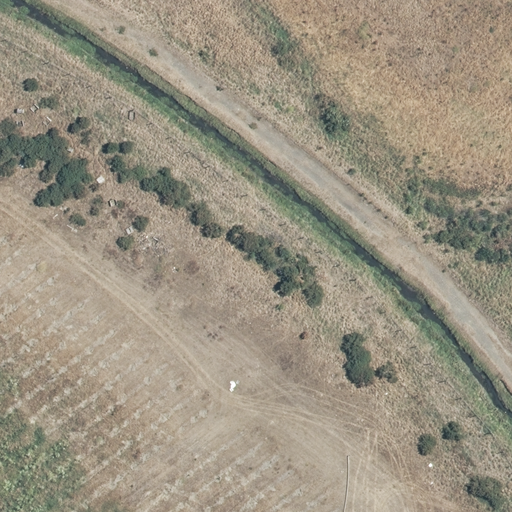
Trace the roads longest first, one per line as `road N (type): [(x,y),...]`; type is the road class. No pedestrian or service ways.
road 1 (unknown): [(301,511),(304,356),(287,277),(244,209),(81,0)]
road 2 (unknown): [(304,356),(216,367),(177,357),(142,336),(0,186)]
road 3 (unknown): [(511,340),(304,356)]
